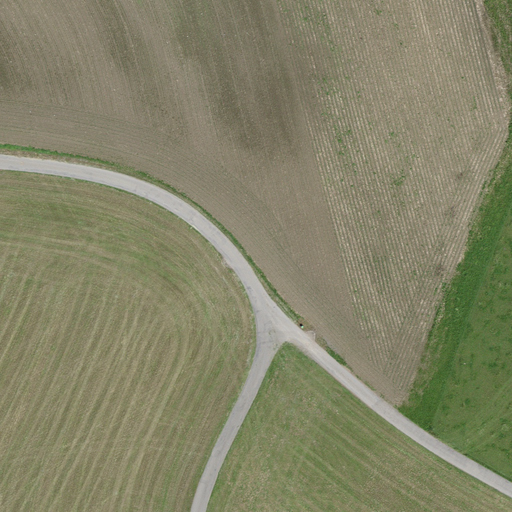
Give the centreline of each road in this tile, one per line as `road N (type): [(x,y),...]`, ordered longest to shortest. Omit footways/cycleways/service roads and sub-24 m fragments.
road 1 (unclassified): [(0,161),(85,172),(168,200),(230,252),(271,321)]
road 2 (unclassified): [(511,491),(396,426),(271,321)]
road 3 (unclassified): [(271,321),(259,371),(206,480),(199,511)]
